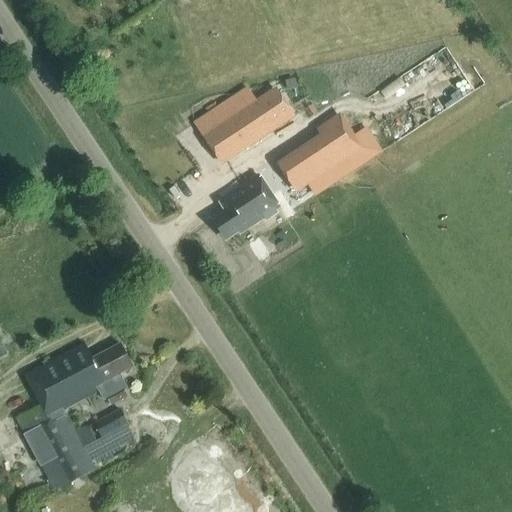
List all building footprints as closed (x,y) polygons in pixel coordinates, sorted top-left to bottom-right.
[(275,89),(206,135),(223,161),(294,114),(275,89)] [(338,117),(322,128),(343,160),(359,149),(338,117)] [(303,129),(272,147),(295,186),(326,168),(303,129)] [(227,212),(214,220),(225,238),(239,229),(240,232),(264,216),(266,219),(276,213),(274,209),(279,206),(259,176),(221,202),(222,204),(225,202),(229,207),(226,210),(227,212)] [(40,404),(16,417),(25,435),(26,435),(57,491),(96,470),(84,448),(96,441),(88,426),(76,433),(64,411),(100,392),(105,400),(108,399),(111,405),(127,396),(124,390),(128,388),(120,374),(133,367),(121,344),(93,359),(85,343),(25,376),(40,404)] [(120,410),(94,424),(101,438),(128,423),(120,410)]
